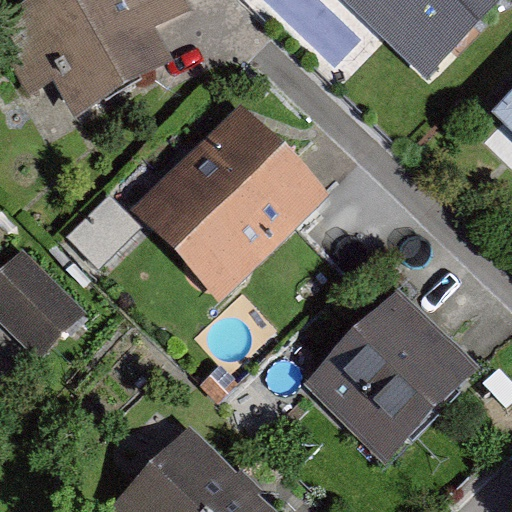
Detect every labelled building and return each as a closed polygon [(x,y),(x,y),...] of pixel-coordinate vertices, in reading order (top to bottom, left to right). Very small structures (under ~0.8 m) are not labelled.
[(50,0),(1,25),(38,100),(58,91),(72,119),(172,69),(156,38),(195,19),(185,0),(50,0)] [(504,0),(330,0),(426,86),(504,0)] [(511,105),(491,128),(511,147),(511,105)] [(333,206),(243,116),(136,223),(226,313),(333,206)] [(113,204),(77,240),(103,267),(140,231),(113,204)] [(85,315),(24,259),(0,285),(0,312),(48,356),(85,315)] [(474,374),(398,301),(314,388),(390,461),(474,374)] [(273,511),(184,437),(121,511),(273,511)]
